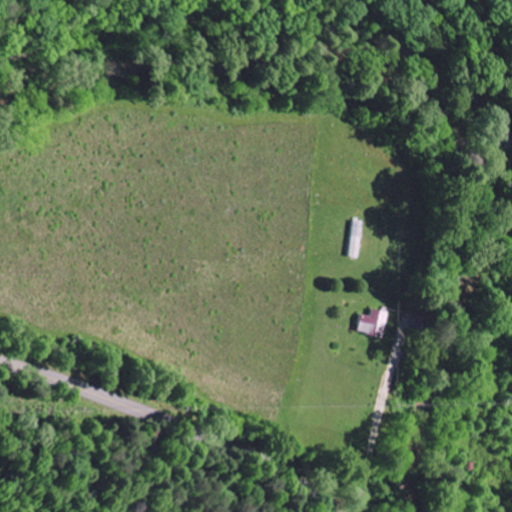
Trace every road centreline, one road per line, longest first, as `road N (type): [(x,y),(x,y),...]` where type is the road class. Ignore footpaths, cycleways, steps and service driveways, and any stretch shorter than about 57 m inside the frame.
road 1 (residential): [(0,83),(122,40),(320,5),(434,27),(511,118)]
road 2 (secondary): [(0,362),(247,459),(305,488),(331,511)]
